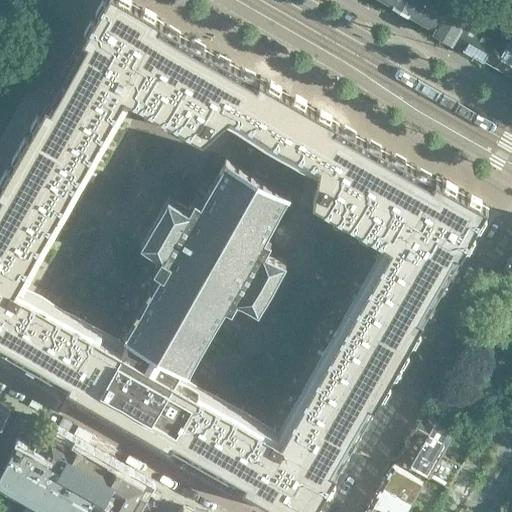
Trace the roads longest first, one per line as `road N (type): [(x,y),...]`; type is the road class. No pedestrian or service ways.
road 1 (residential): [(343,511),(511,211)]
road 2 (residential): [(0,376),(234,511)]
road 3 (tertiary): [(315,33),(378,93),(498,164),(511,162)]
road 4 (tertiary): [(511,120),(397,57),(315,33)]
